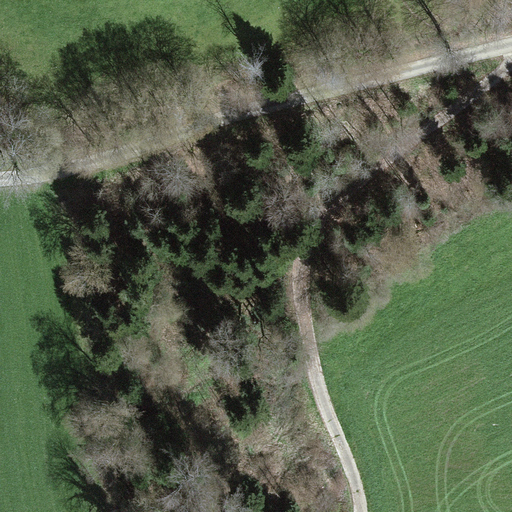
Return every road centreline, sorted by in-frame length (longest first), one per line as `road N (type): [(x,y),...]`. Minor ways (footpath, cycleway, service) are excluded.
road 1 (track): [(511,53),(492,77),(310,217),(301,282),(324,410),(356,511)]
road 2 (unclassified): [(0,179),(93,164),(281,101),(511,42)]
